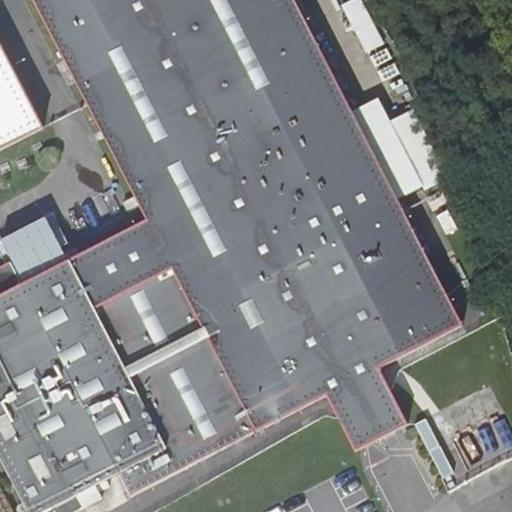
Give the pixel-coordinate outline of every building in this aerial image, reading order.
[(32,0),(148,223),(69,264),(25,286),(0,298),(0,155),(46,132),(0,43),(0,454),(29,511),(78,511),(85,509),(79,497),(120,476),(133,501),(329,400),(335,412),(387,385),(381,373),(464,331),(293,0),(32,0)] [(387,50),(362,3),(345,12),(370,59),(387,50)] [(25,286),(69,264),(51,227),(47,219),(3,242),(4,243),(12,261),(25,286)] [(0,298),(25,286),(12,261),(0,267),(0,298)] [(409,429),(387,385),(335,412),(357,455),(409,429)]
